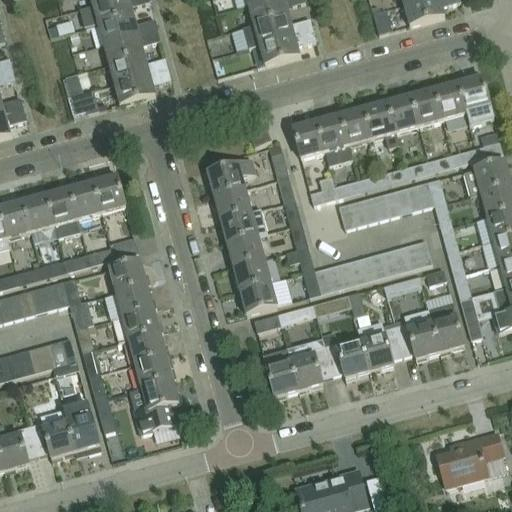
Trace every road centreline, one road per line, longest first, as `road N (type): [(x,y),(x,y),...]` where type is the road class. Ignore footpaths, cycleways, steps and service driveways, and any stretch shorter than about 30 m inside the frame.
road 1 (residential): [(152,129),(511,30)]
road 2 (residential): [(237,454),(152,129)]
road 3 (residential): [(237,454),(511,380)]
road 4 (residential): [(26,511),(237,454)]
road 5 (residential): [(0,171),(152,129)]
